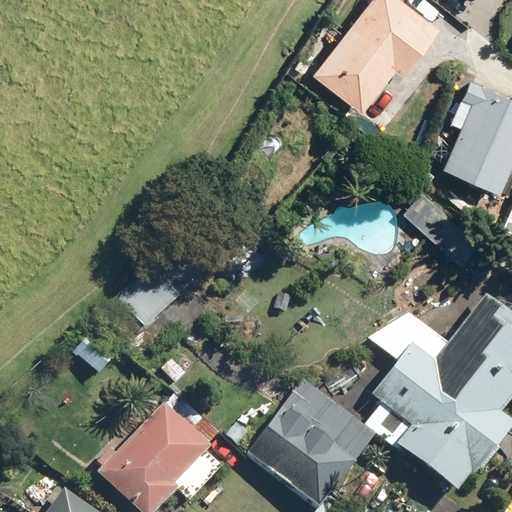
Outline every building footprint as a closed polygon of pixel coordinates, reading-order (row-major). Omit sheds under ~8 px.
[(426,0),(371,0),(317,71),(363,107),(402,57),(412,65),(445,22),(423,5),(426,0)] [(505,188),(511,170),(511,94),(469,78),(464,93),(448,87),(438,112),(464,122),(447,166),(505,188)] [(487,243),(421,186),(402,208),(468,265),(487,243)] [(121,299),(147,327),(182,294),(156,266),(121,299)] [(511,314),(492,295),(449,339),(411,303),(377,339),(401,362),(373,391),(386,404),(370,421),(401,451),(407,444),(459,494),(511,438),(511,416),(505,409),(511,401),(511,314)] [(147,327),(121,299),(96,322),(122,350),(147,327)] [(90,330),(74,351),(103,372),(119,351),(90,330)] [(379,435),(304,379),(246,455),(321,511),(379,435)] [(215,434),(177,393),(152,417),(146,411),(93,461),(142,511),(158,511),(185,487),(195,497),(226,467),(210,450),(217,443),(211,437),(215,434)] [(240,447),(260,422),(245,410),(224,434),(240,447)] [(104,511),(68,487),(50,511),(104,511)]
